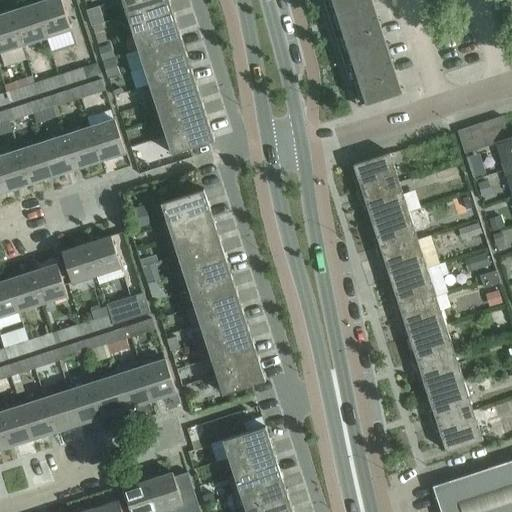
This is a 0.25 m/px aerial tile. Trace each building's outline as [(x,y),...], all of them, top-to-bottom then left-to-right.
[(71,29),(61,0),(46,0),(36,3),(46,37),(71,29)] [(170,1),(169,0),(122,0),(127,15),(170,1)] [(329,0),(332,6),(336,5),(338,12),(334,13),(334,14),(373,2),(372,0),(329,0)] [(175,18),(170,1),(127,15),(132,32),(175,18)] [(339,29),(343,27),(345,35),(341,36),(341,37),(380,24),(373,2),(334,14),(339,29)] [(46,37),(36,3),(11,11),(22,44),(46,37)] [(0,51),(22,44),(11,11),(0,14),(0,51)] [(181,35),(175,18),(132,32),(138,49),(181,35)] [(346,51),(350,50),(352,57),(348,59),(388,46),(380,24),(341,37),(346,51)] [(186,53),(181,35),(138,49),(143,66),(186,53)] [(353,74),(357,72),(359,80),(355,81),(355,82),(367,78),(395,69),(388,46),(348,59),(353,74)] [(192,71),(186,53),(143,66),(149,84),(192,71)] [(62,86),(100,74),(96,62),(59,75),(62,86)] [(358,105),(358,106),(402,92),(395,69),(367,78),(355,82),(360,96),(364,95),(366,102),(358,105)] [(198,88),(192,71),(149,84),(155,102),(198,88)] [(38,94),(62,86),(59,75),(34,83),(38,94)] [(34,83),(31,76),(4,85),(6,92),(2,93),(6,104),(38,94),(34,83)] [(81,98),(104,91),(101,79),(77,86),(81,98)] [(57,106),(81,98),(77,86),(53,94),(57,106)] [(203,105),(198,88),(155,102),(160,119),(203,105)] [(33,114),(57,106),(53,94),(29,102),(33,114)] [(9,122),(33,114),(29,102),(5,110),(9,122)] [(209,123),(203,105),(160,119),(166,136),(209,123)] [(5,123),(9,122),(5,110),(0,111),(0,134),(8,132),(5,123)] [(499,142),(509,138),(502,116),(492,119),(499,142)] [(125,152),(115,119),(90,127),(101,160),(125,152)] [(497,143),(499,142),(492,119),(480,123),(488,146),(497,143)] [(172,154),(209,142),(214,140),(209,123),(166,136),(172,154)] [(476,149),(488,146),(480,123),(469,127),(476,149)] [(101,160),(90,127),(66,134),(77,168),(101,160)] [(465,153),(476,149),(469,127),(457,130),(465,153)] [(77,168),(66,134),(42,142),(53,175),(77,168)] [(511,137),(509,138),(499,142),(497,143),(506,169),(511,167),(511,137)] [(53,175),(42,142),(18,150),(29,183),(53,175)] [(29,183),(18,150),(0,155),(0,176),(5,191),(29,183)] [(367,208),(372,222),(409,210),(390,153),(353,165),(358,179),(355,180),(364,209),(367,208)] [(210,207),(204,189),(161,202),(167,220),(210,207)] [(468,196),(462,198),(466,209),(471,207),(468,196)] [(215,224),(210,207),(167,220),(172,238),(215,224)] [(409,210),(372,222),(376,236),(373,237),(382,266),(386,265),(390,279),(427,268),(409,210)] [(221,241),(215,224),(172,238),(178,255),(221,241)] [(134,234),(135,238),(139,239),(142,235),(141,232),(137,230),(135,233),(134,234)] [(121,266),(111,236),(86,244),(96,274),(121,266)] [(226,258),(221,241),(178,255),(183,272),(226,258)] [(96,274),(86,244),(62,252),(72,282),(96,274)] [(232,275),(226,258),(183,272),(189,289),(232,275)] [(67,294),(57,264),(33,272),(43,302),(67,294)] [(409,336),(445,325),(427,268),(390,279),(395,293),(392,295),(401,324),(404,322),(409,336)] [(496,270),(480,275),(484,287),(500,282),(496,270)] [(43,302),(33,272),(9,279),(19,310),(43,302)] [(237,293),(232,275),(189,289),(195,307),(237,293)] [(0,316),(19,310),(9,279),(0,282),(0,316)] [(122,299),(122,300),(110,304),(112,313),(109,314),(113,325),(150,313),(143,292),(122,299)] [(243,310),(237,293),(195,307),(200,324),(243,310)] [(248,327),(243,310),(200,324),(205,340),(248,327)] [(84,334),(113,325),(109,314),(81,323),(84,334)] [(132,337),(154,330),(151,318),(128,325),(132,337)] [(56,343),(84,334),(81,323),(52,332),(56,343)] [(108,345),(132,337),(128,325),(104,333),(108,345)] [(423,380),(427,394),(464,382),(445,325),(409,336),(413,350),(410,352),(419,381),(423,380)] [(254,344),(248,327),(205,340),(211,358),(254,344)] [(32,351),(56,343),(52,332),(28,340),(32,351)] [(27,340),(25,333),(5,339),(8,347),(4,348),(8,359),(32,351),(28,340),(27,340)] [(84,353),(108,345),(104,333),(80,341),(84,353)] [(60,361),(84,353),(80,341),(56,349),(60,361)] [(259,361),(254,344),(211,358),(216,375),(259,361)] [(35,368),(60,361),(56,349),(32,357),(35,368)] [(11,376),(35,368),(32,357),(8,365),(11,376)] [(176,392),(166,359),(141,366),(152,400),(176,392)] [(216,375),(223,394),(265,380),(259,361),(216,375)] [(0,379),(11,376),(8,365),(0,367),(0,379)] [(152,400),(141,366),(117,374),(128,407),(152,400)] [(128,407),(117,374),(93,382),(104,415),(128,407)] [(104,415),(93,382),(69,390),(80,423),(104,415)] [(464,382),(427,394),(432,408),(428,409),(438,438),(441,437),(446,451),(483,439),(464,382)] [(80,423),(69,390),(45,398),(56,431),(80,423)] [(56,431),(45,398),(21,405),(31,439),(56,431)] [(31,439),(21,405),(0,411),(0,423),(7,446),(31,439)] [(271,443),(265,425),(223,439),(228,457),(271,443)] [(277,460),(271,443),(228,457),(234,475),(277,460)] [(282,478),(277,460),(234,475),(240,492),(282,478)] [(511,511),(511,460),(452,480),(433,486),(440,511),(511,511)] [(182,503),(173,472),(148,480),(158,511),(182,503)] [(288,495),(282,478),(240,492),(245,509),(288,495)] [(154,511),(158,511),(148,480),(123,488),(131,511),(154,511)] [(293,511),(288,495),(245,509),(246,511),(293,511)] [(122,511),(119,500),(94,508),(95,511),(122,511)]
